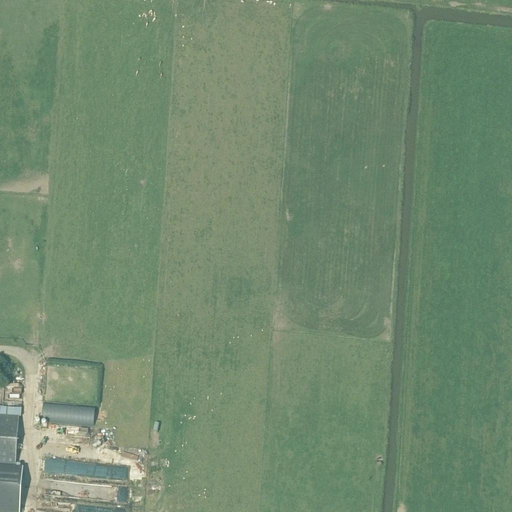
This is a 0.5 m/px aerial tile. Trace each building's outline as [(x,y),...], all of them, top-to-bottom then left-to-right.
[(46,407),(45,423),(98,426),(99,410),(46,407)] [(0,467),(16,469),(19,418),(0,416),(0,467)] [(127,458),(145,461),(147,451),(129,448),(127,458)] [(127,468),(50,461),(49,473),(126,480),(127,468)] [(0,511),(20,511),(24,470),(0,468),(0,511)]
